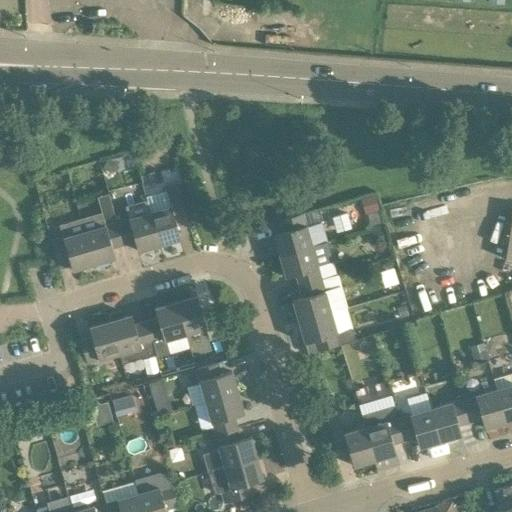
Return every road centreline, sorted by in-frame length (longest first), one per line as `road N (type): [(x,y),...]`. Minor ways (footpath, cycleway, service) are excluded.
road 1 (residential): [(307,511),(247,295),(218,264),(56,305),(34,359),(0,370)]
road 2 (tertiary): [(511,97),(24,65)]
road 3 (residential): [(356,498),(511,454)]
